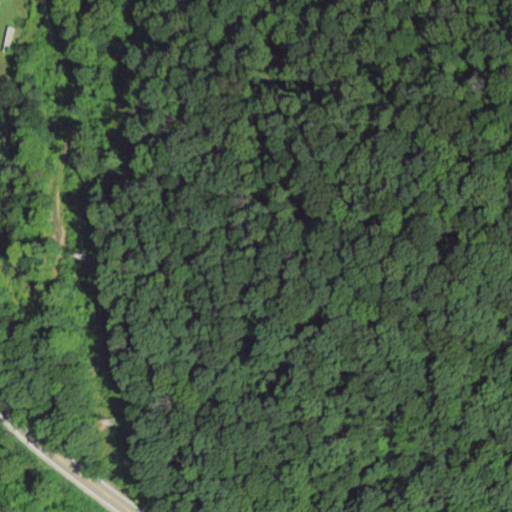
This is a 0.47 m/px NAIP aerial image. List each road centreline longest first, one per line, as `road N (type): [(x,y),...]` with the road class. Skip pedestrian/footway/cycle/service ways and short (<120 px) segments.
road 1 (residential): [(0,312),(184,366),(311,381)]
road 2 (tertiary): [(0,393),(128,511)]
